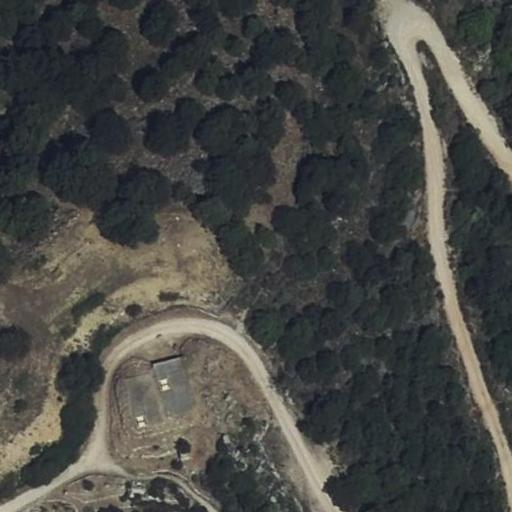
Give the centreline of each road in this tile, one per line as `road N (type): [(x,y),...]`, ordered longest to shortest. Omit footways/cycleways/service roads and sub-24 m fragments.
road 1 (track): [(511,159),(428,30),(409,27),(407,44),(434,149),(435,218),(449,288),(511,470)]
road 2 (track): [(336,511),(240,344),(212,326),(182,322),(122,351),(106,374),(95,456)]
